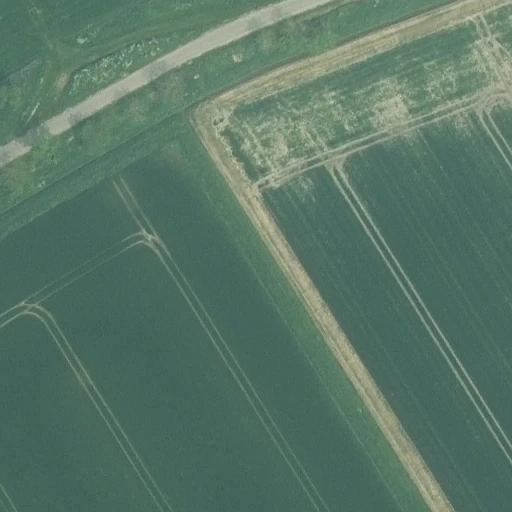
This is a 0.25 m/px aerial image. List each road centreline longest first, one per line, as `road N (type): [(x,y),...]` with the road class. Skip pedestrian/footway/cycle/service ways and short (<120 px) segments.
road 1 (unclassified): [(0,159),(188,53),(311,0)]
road 2 (unknown): [(35,0),(66,54),(49,131)]
